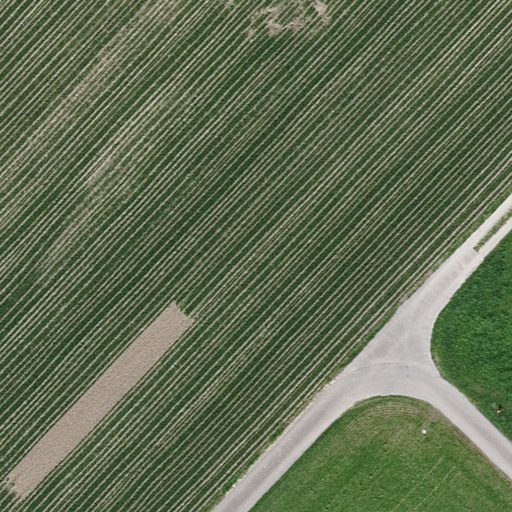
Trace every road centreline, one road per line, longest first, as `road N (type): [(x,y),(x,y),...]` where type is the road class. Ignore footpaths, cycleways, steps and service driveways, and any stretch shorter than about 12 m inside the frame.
road 1 (residential): [(511,457),(404,351),(248,511)]
road 2 (track): [(511,238),(404,351)]
